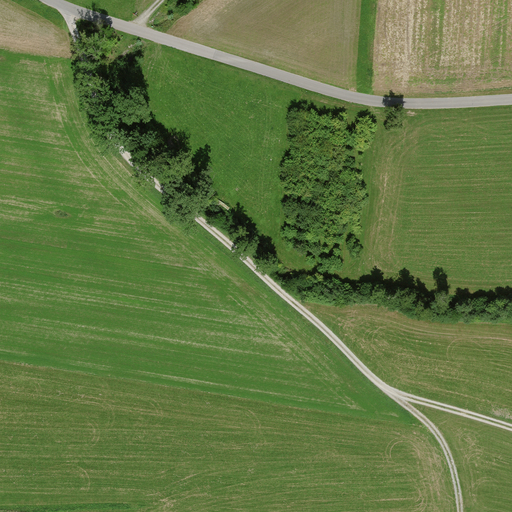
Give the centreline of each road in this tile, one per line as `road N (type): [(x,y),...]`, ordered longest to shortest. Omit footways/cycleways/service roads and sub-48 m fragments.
road 1 (track): [(511,429),(379,384),(241,252),(131,162),(104,116),(66,7)]
road 2 (unclassified): [(511,100),(383,103),(336,93),(52,0)]
road 3 (track): [(460,511),(439,437),(379,384)]
